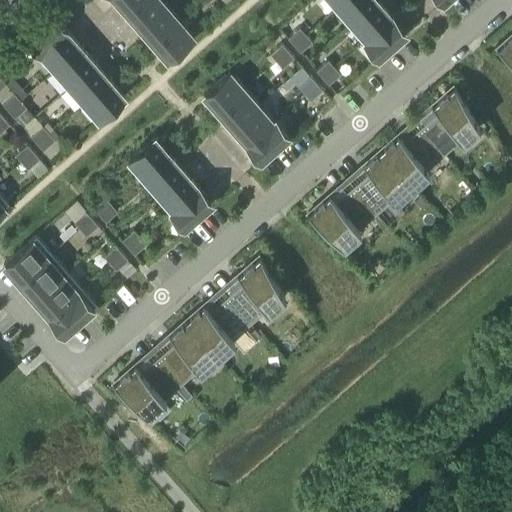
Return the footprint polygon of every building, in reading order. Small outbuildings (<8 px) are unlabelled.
[(163,0),(133,0),(125,8),(139,25),(165,2),(163,0)] [(376,0),(343,0),(336,6),(351,23),(377,0),(376,0)] [(377,0),(351,23),(364,38),(363,40),(364,41),(391,17),(377,0)] [(165,2),(139,25),(154,41),(180,18),(165,2)] [(53,12),(27,35),(41,51),(40,52),(40,53),(67,29),(53,12)] [(391,17),(364,41),(378,57),(404,35),(390,18),(392,17),(391,17)] [(180,18),(154,41),(168,58),(194,35),(180,18)] [(301,25),(287,37),(293,44),(307,32),(301,25)] [(67,29),(40,53),(54,69),(80,46),(67,31),(69,30),(67,29)] [(307,32),(293,44),(299,51),(313,39),(307,32)] [(511,35),(494,50),(511,65),(511,35)] [(281,42),(267,55),(274,61),(287,49),(281,42)] [(80,46),(54,69),(69,86),(95,63),(80,46)] [(287,49),(274,61),(280,68),(294,56),(287,49)] [(329,58),(316,69),(322,76),(335,64),(329,58)] [(95,63),(69,86),(83,102),(109,80),(95,63)] [(335,64),(322,76),(328,83),(341,71),(335,64)] [(230,70),(204,93),(218,109),(245,87),(230,70)] [(310,75),(296,87),(302,94),(316,82),(310,75)] [(6,83),(0,87),(0,100),(2,104),(8,110),(21,100),(27,94),(12,77),(6,83)] [(109,80),(83,102),(98,119),(124,96),(109,80)] [(316,82),(302,94),(308,100),(322,88),(316,82)] [(422,125),(444,150),(461,135),(463,137),(479,123),(455,86),(434,104),(434,106),(434,107),(438,112),(422,125)] [(245,87),(218,109),(233,126),(259,103),(245,87)] [(8,110),(14,117),(26,106),(21,100),(8,110)] [(259,103),(233,126),(247,143),(249,141),(249,142),(276,119),(274,117),(273,119),(259,103)] [(3,116),(0,119),(0,131),(9,123),(3,116)] [(276,119),(249,142),(263,157),(264,159),(290,136),(276,119)] [(37,143),(49,132),(43,125),(31,136),(37,143)] [(381,150),(409,184),(429,167),(427,165),(444,150),(422,125),(406,139),(403,135),(402,134),(401,134),(400,134),(399,135),(381,150)] [(55,139),(49,132),(37,143),(43,150),(55,139)] [(154,136),(128,159),(142,176),(168,153),(154,137),(154,136)] [(15,154),(21,161),(33,151),(27,144),(15,154)] [(390,200),(409,184),(381,150),(362,166),(361,167),(361,168),(361,170),(365,174),(349,188),(371,213),(388,198),(390,200)] [(27,168),(39,158),(33,151),(21,161),(27,168)] [(168,153),(142,176),(157,192),(183,170),(168,153)] [(183,170),(157,192),(170,208),(169,209),(170,210),(197,186),(183,170)] [(197,186),(170,210),(184,227),(210,204),(196,188),(198,187),(197,186)] [(371,213),(349,188),(334,201),(330,198),(330,197),(329,197),(328,197),(327,197),(326,197),(306,215),(340,244),(356,230),(354,228),(371,213)] [(0,193),(0,211),(9,203),(0,193)] [(107,195),(93,207),(99,214),(113,202),(107,195)] [(420,195),(414,200),(420,207),(426,202),(420,195)] [(113,202),(99,214),(105,221),(119,209),(113,202)] [(85,210),(71,223),(77,229),(91,217),(85,210)] [(91,217),(77,229),(84,236),(97,224),(91,217)] [(135,228),(121,239),(127,246),(141,234),(135,228)] [(36,234),(4,262),(19,280),(51,252),(36,234)] [(141,234),(127,246),(133,253),(134,253),(147,241),(141,234)] [(115,245),(102,257),(108,263),(121,251),(115,245)] [(121,251),(108,263),(114,270),(127,259),(127,258),(121,251)] [(51,252),(19,280),(34,297),(67,269),(51,252)] [(231,296),(253,321),(267,309),(269,311),(289,294),(265,257),(244,274),(244,275),(243,276),(244,277),(244,278),(247,282),(231,296)] [(67,269),(34,297),(50,315),(82,287),(67,269)] [(82,287),(50,315),(65,332),(97,304),(82,287)] [(233,338),(253,321),(231,296),(216,309),(213,305),(212,305),(211,304),(209,305),(208,305),(190,321),(218,354),(235,340),(233,338)] [(175,345),(159,358),(181,383),(199,368),(200,370),(218,354),(190,321),(171,337),(171,338),(171,339),(171,340),(172,341),(175,345)] [(260,335),(255,330),(250,334),(255,339),(260,335)] [(181,383),(159,358),(144,372),(140,368),(140,367),(138,367),(137,367),(136,368),(116,385),(149,414),(166,400),(164,398),(181,383)] [(186,399),(191,395),(182,384),(177,389),(186,399)]
